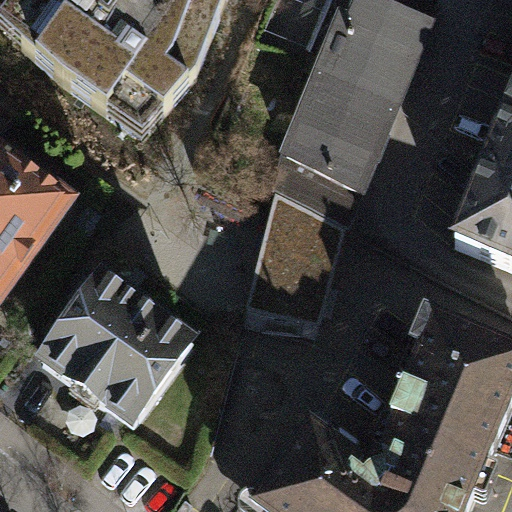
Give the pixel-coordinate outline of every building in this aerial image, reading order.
[(16,0),(0,23),(0,30),(63,87),(141,142),(196,84),(228,0),(16,0)] [(320,77),(394,109),(437,10),(412,0),(366,0),(354,29),(343,24),(320,77)] [(394,109),(320,77),(277,196),(344,229),(394,109)] [(511,277),(511,103),(447,251),(511,277)] [(0,308),(70,211),(0,160),(0,308)] [(344,229),(277,196),(247,315),(320,328),(344,229)] [(47,361),(133,427),(190,346),(103,287),(47,361)] [(391,426),(396,429),(488,467),(511,409),(511,360),(432,327),(391,426)] [(467,511),(488,467),(396,429),(391,440),(374,431),(360,469),(310,434),(252,511),(467,511)]
